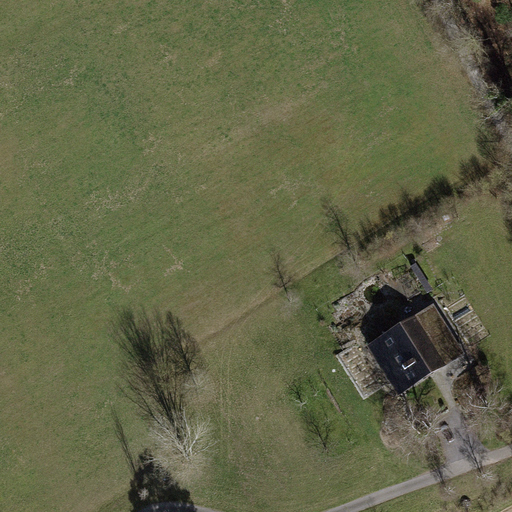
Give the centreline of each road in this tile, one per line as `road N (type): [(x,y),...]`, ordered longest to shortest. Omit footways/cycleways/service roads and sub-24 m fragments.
road 1 (track): [(334,511),(511,449)]
road 2 (track): [(442,0),(511,135)]
